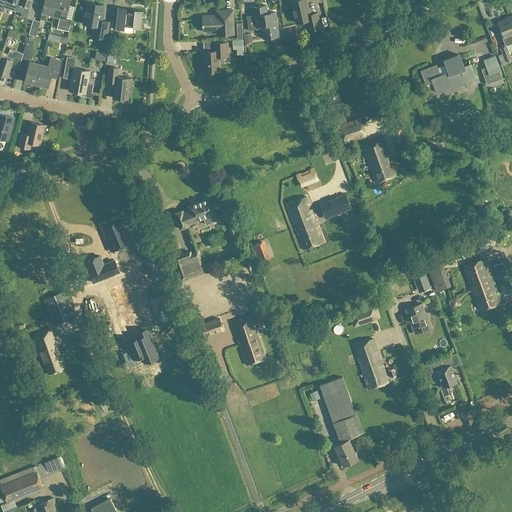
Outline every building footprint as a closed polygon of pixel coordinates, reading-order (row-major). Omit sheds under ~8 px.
[(0,0),(0,12),(2,13),(4,8),(15,12),(18,0),(0,0)] [(31,0),(18,0),(15,12),(21,14),(20,16),(32,20),(37,5),(31,3),(31,0)] [(53,16),(56,0),(44,0),(39,20),(44,21),(46,14),(53,16)] [(56,0),(53,16),(59,17),(56,29),(68,32),(71,20),(65,18),(69,0),(56,0)] [(309,15),(305,0),(298,0),(290,2),(295,24),(305,21),(308,32),(320,29),(317,13),(309,15)] [(86,3),(82,25),(93,27),(91,37),(105,39),(108,22),(100,21),(103,6),(86,3)] [(255,27),(261,26),(263,39),(278,37),(275,13),(267,14),(266,6),(252,8),(253,16),(246,17),(248,31),(255,30),(255,27)] [(115,29),(123,30),(123,33),(131,33),(132,29),(141,30),(143,12),(134,11),(133,14),(125,13),(126,9),(117,8),(115,29)] [(216,17),(202,17),(202,24),(201,24),(201,26),(202,26),(203,31),(217,31),(217,36),(233,35),(232,11),(216,12),(216,17)] [(511,24),(510,19),(497,23),(503,38),(501,39),(504,47),(506,46),(511,43),(511,24)] [(39,22),(32,20),(28,35),(35,37),(39,22)] [(242,40),(231,41),(232,50),(236,50),(243,50),(242,40)] [(213,52),(202,52),(203,72),(219,72),(218,57),(227,57),(226,43),(212,44),(213,52)] [(25,46),(22,54),(19,66),(27,68),(24,81),(35,84),(40,65),(30,62),(34,48),(25,46)] [(504,47),(499,49),(501,55),(504,63),(505,62),(511,60),(508,51),(506,46),(504,47)] [(7,54),(2,53),(0,58),(0,74),(7,76),(10,65),(19,67),(19,66),(22,54),(9,50),(7,54)] [(99,52),(97,60),(104,62),(106,54),(99,52)] [(107,53),(106,62),(113,63),(114,54),(107,53)] [(501,55),(497,56),(502,67),(506,65),(505,62),(504,63),(501,55)] [(435,66),(421,72),(426,87),(433,84),(436,92),(474,78),(469,66),(463,68),(458,56),(444,61),(446,67),(437,71),(435,66)] [(66,57),(63,73),(71,75),(68,92),(79,93),(79,96),(90,99),(93,85),(87,84),(89,72),(73,69),(74,59),(66,57)] [(47,67),(40,65),(35,84),(47,87),(50,77),(56,79),(60,62),(49,59),(47,67)] [(494,59),(484,63),(488,71),(482,73),(486,85),(502,78),(494,59)] [(108,68),(107,83),(114,84),(112,99),(127,100),(128,88),(129,88),(130,79),(117,78),(117,69),(108,68)] [(330,96),(324,98),(328,108),(331,107),(333,106),(333,105),(330,96)] [(0,139),(7,141),(13,118),(0,114),(0,139)] [(344,145),(365,137),(359,119),(338,126),(344,145)] [(26,135),(20,134),(17,147),(29,149),(31,144),(39,146),(44,126),(29,122),(26,135)] [(401,129),(392,133),(397,146),(406,143),(401,129)] [(368,143),(367,142),(361,145),(376,184),(395,176),(380,137),(374,140),(374,141),(368,143)] [(299,186),(316,179),(313,170),(296,177),(299,186)] [(345,194),(319,205),(325,220),(351,209),(345,194)] [(305,198),(285,206),(303,250),(323,242),(305,198)] [(215,222),(213,214),(215,213),(209,199),(188,207),(189,210),(182,213),(182,212),(174,215),(179,230),(187,227),(187,225),(202,220),(201,218),(202,218),(205,226),(215,222)] [(123,247),(132,243),(125,227),(124,228),(119,216),(100,224),(105,234),(105,235),(105,236),(107,236),(108,239),(105,240),(110,252),(119,248),(119,247),(122,245),(123,247)] [(482,230),(465,236),(472,254),(489,247),(482,230)] [(459,238),(449,242),(457,260),(468,256),(459,238)] [(262,243),(253,246),(259,262),(268,259),(262,243)] [(151,249),(140,253),(150,282),(162,278),(151,249)] [(190,252),(173,258),(181,280),(204,272),(197,252),(190,255),(190,252)] [(386,265),(394,261),(390,252),(382,256),(386,265)] [(92,280),(92,283),(118,272),(114,261),(103,266),(99,256),(95,258),(84,262),(92,280)] [(406,263),(418,293),(430,289),(418,258),(406,263)] [(483,262),(464,268),(479,311),(498,305),(483,262)] [(511,282),(505,263),(493,267),(503,295),(511,292),(511,282)] [(413,286),(398,291),(400,298),(416,293),(413,286)] [(143,304),(137,289),(115,298),(121,313),(143,304)] [(64,292),(43,300),(54,326),(74,318),(64,292)] [(255,316),(267,311),(262,299),(250,303),(255,316)] [(347,312),(352,328),(379,320),(373,303),(347,312)] [(405,311),(407,316),(403,317),(406,325),(410,324),(414,335),(430,329),(421,305),(405,311)] [(121,323),(126,336),(150,326),(145,313),(121,323)] [(160,332),(171,327),(167,317),(156,321),(160,332)] [(250,317),(231,323),(246,366),(265,360),(250,317)] [(223,331),(219,319),(199,326),(203,337),(223,331)] [(49,330),(33,336),(48,375),(64,369),(49,330)] [(144,363),(157,357),(146,330),(137,334),(139,338),(127,343),(133,360),(141,357),(144,363)] [(353,347),(368,390),(387,384),(381,365),(380,366),(378,360),(379,359),(372,340),(353,347)] [(457,383),(450,366),(456,364),(452,354),(427,364),(430,373),(436,371),(442,389),(457,383)] [(426,365),(420,367),(423,376),(429,374),(426,365)] [(316,391),(309,394),(312,402),(319,399),(316,391)] [(455,412),(444,413),(445,421),(456,419),(455,412)] [(343,443),(333,448),(342,467),(357,460),(347,439),(362,432),(359,424),(352,427),(352,429),(345,432),(344,429),(338,432),(343,443)] [(31,468),(10,477),(0,480),(0,486),(0,487),(6,502),(42,488),(36,473),(34,474),(31,468)] [(36,511),(57,511),(53,499),(34,506),(36,511)] [(115,511),(116,511),(109,499),(90,509),(91,511),(115,511)]
